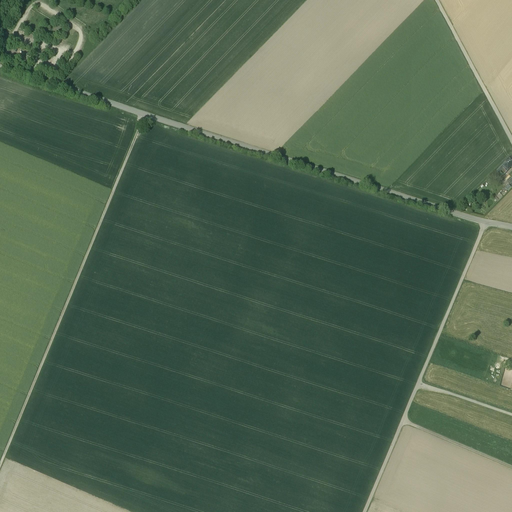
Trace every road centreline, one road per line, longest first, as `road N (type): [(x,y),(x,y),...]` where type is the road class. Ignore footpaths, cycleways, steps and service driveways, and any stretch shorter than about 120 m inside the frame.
road 1 (unclassified): [(30,76),(511,227)]
road 2 (track): [(0,467),(142,115)]
road 3 (track): [(364,511),(485,221)]
road 4 (track): [(511,141),(436,0)]
